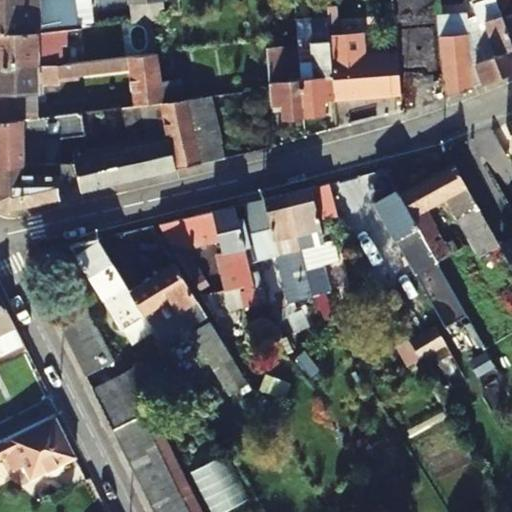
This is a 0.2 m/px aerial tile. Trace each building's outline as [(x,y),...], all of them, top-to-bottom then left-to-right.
[(0,0),(0,33),(35,30),(35,0),(0,0)] [(436,23),(437,38),(466,35),(471,90),(511,72),(511,53),(508,43),(491,0),(485,0),(472,5),(475,25),(462,26),(461,22),(436,23)] [(162,1),(131,5),(133,20),(164,17),(162,1)] [(77,13),(64,14),(66,27),(79,26),(77,13)] [(66,33),(67,40),(83,39),(81,25),(79,26),(66,27),(66,33)] [(0,65),(36,63),(35,42),(57,41),(57,33),(66,33),(66,27),(35,30),(0,33),(0,65)] [(314,36),(315,44),(298,46),(299,66),(300,79),(303,118),(323,117),(322,102),(334,101),(334,99),(331,59),(329,35),(314,36)] [(466,35),(437,38),(442,100),(471,90),(466,35)] [(286,80),(285,67),(299,66),(298,46),(280,48),(279,38),(265,39),(265,42),(269,90),(270,107),(279,106),(280,120),(303,118),(300,79),(286,80)] [(155,53),(108,57),(109,70),(130,68),(135,105),(141,105),(161,102),(158,80),(155,53)] [(334,99),(350,99),(400,95),(398,69),(396,55),(331,59),(334,99)] [(73,73),(109,70),(108,57),(71,60),(73,73)] [(52,75),(73,73),(71,60),(36,63),(0,65),(0,94),(35,94),(36,92),(36,78),(52,77),(52,75)] [(436,99),(432,66),(398,69),(400,95),(401,104),(436,99)] [(180,78),(158,80),(161,102),(183,100),(180,78)] [(0,120),(35,116),(35,94),(0,94),(0,120)] [(211,97),(187,99),(200,164),(221,160),(211,97)] [(183,100),(161,102),(168,137),(175,170),(200,164),(187,99),(183,100)] [(148,142),(168,137),(161,102),(141,105),(148,142)] [(0,120),(0,164),(45,163),(44,115),(35,116),(0,120)] [(464,172),(510,158),(495,130),(455,146),(464,172)] [(156,174),(175,170),(168,137),(148,142),(156,174)] [(138,178),(156,174),(148,142),(132,146),(138,178)] [(73,160),(73,162),(79,191),(138,178),(132,146),(73,160)] [(0,204),(4,207),(79,191),(73,162),(45,163),(0,164),(0,204)] [(458,222),(464,218),(477,240),(490,232),(486,226),(453,166),(397,195),(410,217),(444,199),(458,222)] [(304,268),(307,282),(318,279),(311,246),(321,243),(308,186),(285,191),(304,268)] [(397,195),(394,189),(372,203),(412,275),(416,273),(443,322),(462,312),(435,264),(423,241),(410,217),(397,195)] [(270,226),(273,237),(277,252),(290,250),(294,269),(304,268),(285,191),(242,201),(249,231),(270,226)] [(243,282),(243,287),(251,286),(231,204),(179,217),(188,247),(217,239),(220,250),(228,249),(236,284),(243,282)] [(179,217),(156,222),(173,251),(188,247),(179,217)] [(511,243),(500,251),(511,271),(511,221),(511,222),(511,223),(511,238),(510,239),(511,242),(511,243)] [(423,241),(435,264),(462,249),(456,240),(444,246),(437,233),(423,241)] [(101,296),(124,282),(97,237),(68,244),(101,296)] [(361,262),(381,299),(391,293),(376,266),(388,259),(383,249),(361,262)] [(173,262),(128,289),(160,342),(204,314),(173,262)] [(272,291),(284,288),(278,273),(273,275),(270,269),(263,272),(272,291)] [(255,302),(251,286),(243,287),(238,289),(241,305),(255,302)] [(0,340),(5,350),(7,354),(26,345),(0,292),(0,340)] [(111,360),(86,310),(83,303),(55,317),(83,374),(111,360)] [(93,307),(86,310),(111,360),(118,356),(93,307)] [(460,362),(469,380),(476,392),(500,379),(466,317),(456,322),(474,354),(460,362)] [(187,332),(226,395),(246,384),(210,325),(207,319),(187,332)] [(405,341),(417,361),(431,353),(435,361),(448,354),(432,327),(405,341)] [(251,363),(282,422),(301,411),(272,353),(251,363)] [(183,511),(135,415),(146,409),(157,404),(137,365),(91,389),(153,511),(183,511)] [(209,387),(194,396),(202,410),(218,401),(209,387)] [(199,511),(146,409),(135,415),(183,511),(199,511)] [(62,461),(75,455),(56,415),(0,442),(0,459),(6,456),(13,470),(23,466),(29,477),(46,469),(48,473),(64,466),(62,461)]
